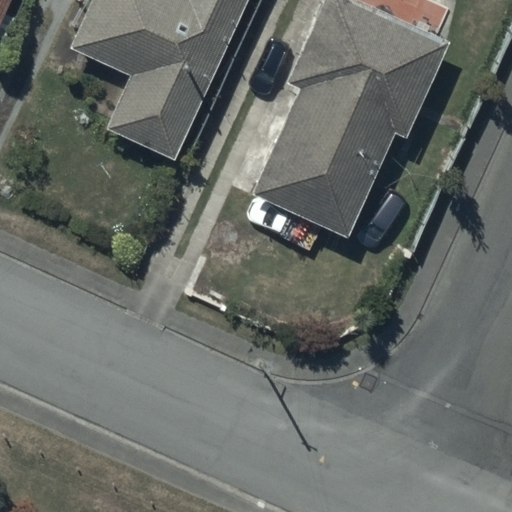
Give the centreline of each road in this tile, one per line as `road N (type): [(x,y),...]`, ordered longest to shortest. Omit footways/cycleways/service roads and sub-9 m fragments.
road 1 (tertiary): [(0,323),(403,506)]
road 2 (tertiary): [(403,506),(511,267)]
